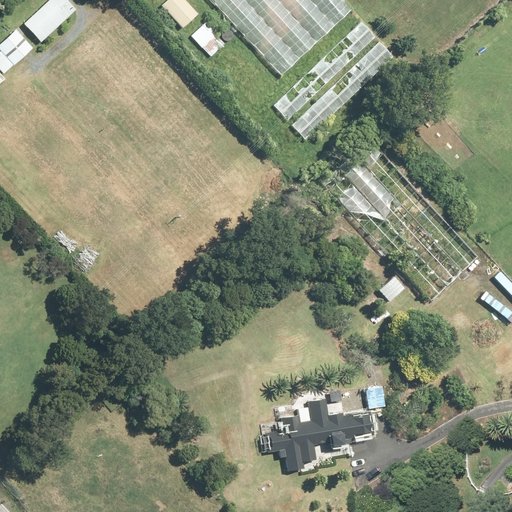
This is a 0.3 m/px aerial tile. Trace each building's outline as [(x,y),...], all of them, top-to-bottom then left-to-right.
[(64,0),(50,0),(22,27),(39,44),(74,10),(64,0)] [(185,0),(166,0),(159,8),(180,30),(198,12),(185,0)] [(340,0),(205,0),(278,77),(350,10),(340,0)] [(231,124),(122,6),(50,72),(159,190),(231,124)] [(225,41),(205,21),(188,38),(208,58),(225,41)] [(358,22),(270,106),(302,140),(390,56),(358,22)] [(31,49),(13,30),(0,42),(0,71),(4,75),(31,49)] [(369,144),(320,191),(427,304),(476,257),(369,144)] [(381,387),(364,389),(366,412),(383,410),(381,387)] [(279,434),(263,436),(265,456),(276,454),(277,462),(282,461),(284,476),(301,474),(301,467),(314,466),(313,449),(327,447),(328,452),(343,450),(343,445),(351,444),(350,440),(370,439),(368,414),(326,417),(325,399),(303,401),(305,423),(298,424),(297,417),(278,419),(279,434)]
